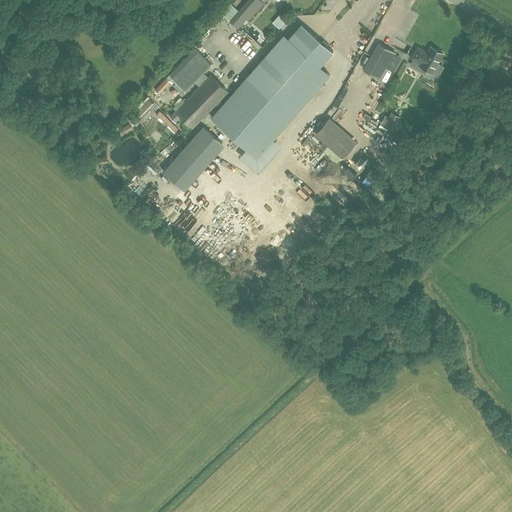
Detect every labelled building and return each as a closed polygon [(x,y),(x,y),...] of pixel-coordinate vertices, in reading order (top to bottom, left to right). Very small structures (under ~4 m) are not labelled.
[(264,2),(261,0),(248,0),(239,11),(231,4),(223,13),(231,20),(238,27),(246,17),(248,20),(264,2)] [(291,0),(289,3),(296,9),(304,0),(291,0)] [(332,58),(316,45),(317,45),(300,30),(257,81),(250,75),(246,79),(226,103),(254,128),(274,103),(270,99),(272,96),(276,91),(292,104),(332,58)] [(394,69),(399,60),(393,57),(395,53),(379,44),(365,69),(381,78),(388,65),(394,69)] [(420,65),(433,72),(444,54),(430,46),(427,52),(418,47),(412,57),(421,63),(420,65)] [(187,53),(150,96),(195,135),(232,93),(187,53)] [(374,120),(386,89),(374,84),(363,116),(374,120)] [(128,120),(134,125),(155,103),(149,97),(128,120)] [(396,122),(399,117),(392,113),(389,118),(386,116),(381,123),(396,131),(400,124),(396,122)] [(353,144),(328,121),(316,134),(341,157),(353,144)]
